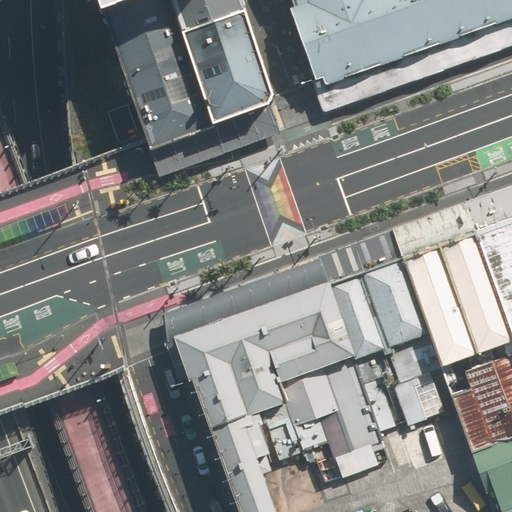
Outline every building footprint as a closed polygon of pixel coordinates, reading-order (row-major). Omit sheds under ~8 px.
[(100,0),(104,10),(132,0),(100,0)] [(215,125),(171,0),(132,0),(104,10),(148,139),(151,147),(215,125)] [(171,0),(215,125),(268,105),(271,94),(238,0),(171,0)] [(511,0),(289,0),(318,88),(511,17),(511,0)] [(325,112),(511,45),(511,17),(318,88),(325,112)] [(151,147),(160,176),(279,133),(268,105),(215,125),(151,147)] [(511,189),(169,312),(179,340),(330,284),(361,273),(400,259),(436,245),(474,232),(511,217),(511,189)] [(0,235),(72,210),(67,195),(0,219),(0,235)] [(511,335),(511,217),(474,232),(511,335)] [(511,338),(511,335),(474,232),(436,245),(475,352),(511,338)] [(475,352),(436,245),(400,259),(425,333),(436,365),(475,352)] [(425,333),(400,259),(361,273),(388,346),(425,333)] [(388,346),(361,273),(330,284),(354,352),(356,357),(388,346)] [(354,352),(330,284),(179,340),(209,425),(238,414),(284,398),(278,379),(354,352)] [(354,352),(278,379),(284,398),(238,414),(257,465),(330,440),(343,477),(394,460),(384,433),(425,419),(417,397),(444,388),(436,365),(425,333),(388,346),(356,357),(354,352)] [(471,452),(511,437),(511,338),(475,352),(436,365),(444,388),(468,453),(471,452)] [(0,380),(16,375),(11,361),(0,364),(0,380)] [(238,414),(209,425),(242,511),(274,511),(257,465),(238,414)] [(493,511),(511,511),(511,437),(471,452),(493,511)]
